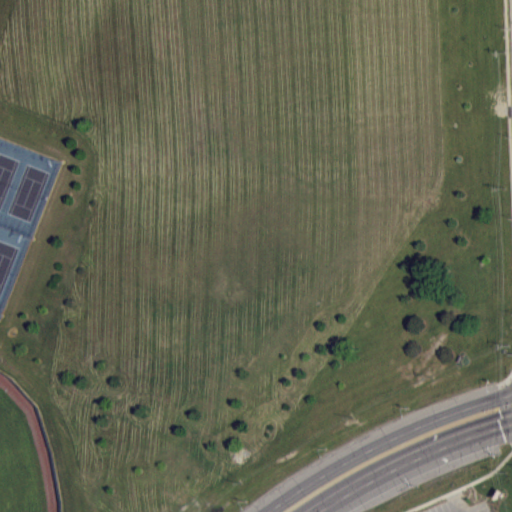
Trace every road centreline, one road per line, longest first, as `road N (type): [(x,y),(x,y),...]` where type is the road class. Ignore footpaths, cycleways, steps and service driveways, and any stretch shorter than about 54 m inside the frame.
road 1 (secondary): [(511,392),(358,454),(266,511)]
road 2 (secondary): [(316,511),(415,457),(511,420)]
